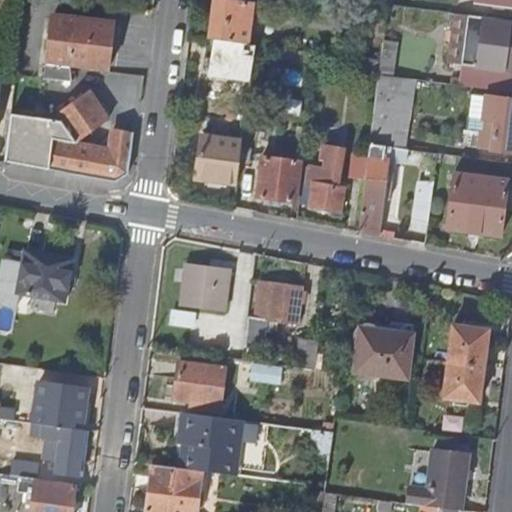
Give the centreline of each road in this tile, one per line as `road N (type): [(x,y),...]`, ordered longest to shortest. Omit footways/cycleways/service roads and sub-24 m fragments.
road 1 (residential): [(511,278),(145,211)]
road 2 (residential): [(108,511),(145,211)]
road 3 (residential): [(174,0),(145,211)]
road 4 (residential): [(145,211),(0,186)]
